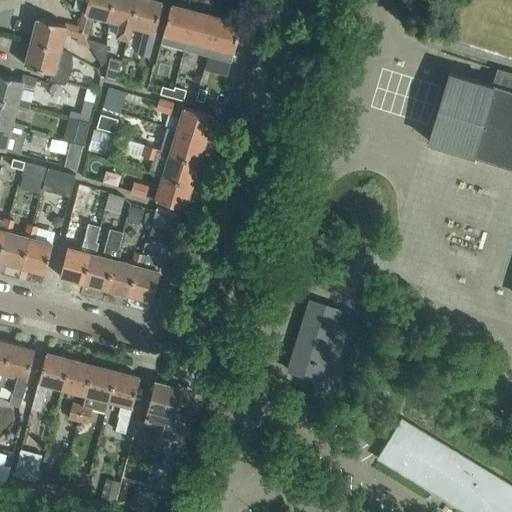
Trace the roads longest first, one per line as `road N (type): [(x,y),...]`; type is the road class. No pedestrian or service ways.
road 1 (residential): [(187,331),(287,0)]
road 2 (residential): [(187,331),(161,341),(0,299)]
